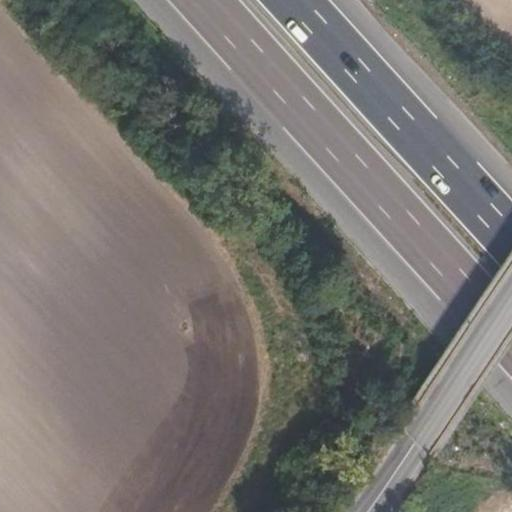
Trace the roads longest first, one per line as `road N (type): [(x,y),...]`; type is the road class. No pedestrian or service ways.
road 1 (motorway): [(210,0),(511,332)]
road 2 (motorway): [(511,227),(307,0)]
road 3 (tertiary): [(411,451),(511,303)]
